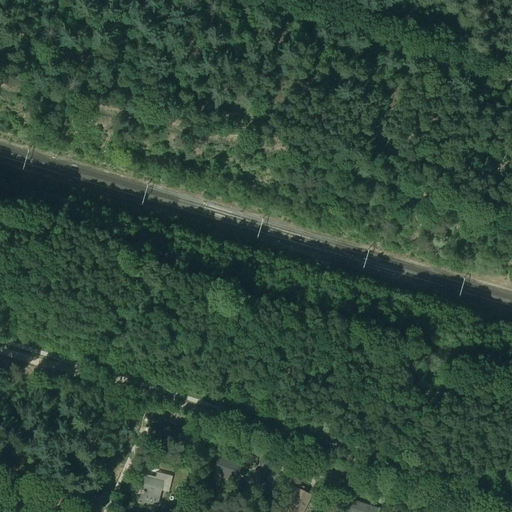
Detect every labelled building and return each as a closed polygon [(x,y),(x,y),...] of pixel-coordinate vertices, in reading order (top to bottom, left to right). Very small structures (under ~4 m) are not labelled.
[(81,469),(87,459),(79,454),(73,464),(81,469)] [(0,457),(0,460),(2,469),(12,467),(9,455),(0,457)] [(217,457),(215,466),(220,467),(218,476),(236,480),(240,463),(217,457)] [(254,471),(250,481),(261,485),(264,474),(254,471)] [(141,477),(139,483),(145,485),(143,494),(158,498),(162,482),(141,477)] [(297,487),(287,508),(295,511),(297,511),(301,505),(304,507),(310,494),(297,487)] [(350,500),(346,511),(377,511),(379,509),(350,500)]
